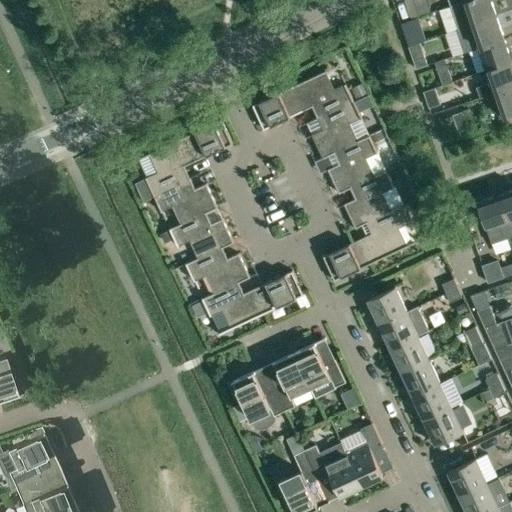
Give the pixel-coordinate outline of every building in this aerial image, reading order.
[(427,0),(413,0),(419,17),(432,13),(427,0)] [(496,16),(490,0),(468,0),(451,6),(459,30),(496,16)] [(466,53),(479,48),(504,39),(496,16),(459,30),(466,53)] [(408,47),(420,43),(423,42),(418,28),(404,33),(408,47)] [(511,62),(504,39),(479,48),(486,71),(511,62)] [(426,60),(420,43),(408,47),(416,69),(427,65),(426,60)] [(480,98),(494,94),(511,87),(511,62),(486,71),(490,82),(476,87),(480,98)] [(437,69),(442,85),(452,82),(447,66),(437,69)] [(318,118),(354,101),(346,83),(334,89),(325,70),(290,87),(301,111),(312,106),(318,118)] [(301,111),(290,87),(272,95),(268,94),(266,98),(253,105),(264,129),(301,111)] [(511,113),(511,87),(494,94),(502,117),(511,113)] [(429,109),(441,104),(435,88),(424,92),(423,92),(429,109)] [(354,101),(318,118),(323,129),(312,134),(323,158),(334,153),(358,140),(350,123),(362,117),(354,101)] [(462,112),(453,115),(458,131),(468,128),(462,112)] [(184,136),(196,161),(233,143),(221,119),(207,125),(203,124),(202,128),(184,136)] [(370,135),(358,140),(334,153),(339,164),(328,169),(339,193),(350,188),(374,175),(366,158),(378,152),(370,135)] [(196,161),(184,136),(149,153),(157,172),(146,177),(154,194),(189,177),(184,166),(196,161)] [(374,175),(350,188),(355,198),(344,204),(355,228),(367,222),(390,210),(382,193),(394,187),(386,169),(374,175)] [(201,172),(189,177),(154,194),(162,211),(173,205),(181,223),(206,213),(217,207),(206,183),(195,189),(190,178),(201,172)] [(511,190),(502,194),(511,224),(511,190)] [(486,228),(488,227),(493,242),(505,239),(511,236),(511,224),(502,194),(478,202),(486,228)] [(402,204),(390,210),(367,222),(371,233),(360,238),(372,262),(407,246),(399,227),(410,222),(402,204)] [(206,213),(181,223),(170,228),(178,246),(190,240),(198,257),(223,247),(234,242),(222,218),(211,223),(206,213)] [(354,270),(372,262),(360,238),(323,256),(334,280),(348,273),(353,275),(354,270)] [(223,247),(198,257),(186,263),(194,280),(206,275),(214,292),(239,282),(250,277),(239,253),(228,258),(223,247)] [(511,274),(511,263),(500,268),(503,278),(511,274)] [(255,288),(266,312),(284,303),(288,305),(290,301),(304,294),(292,270),(255,288)] [(446,293),(458,287),(453,278),(442,284),(446,293)] [(231,328),(266,312),(255,288),(244,293),(239,282),(214,292),(202,298),(211,315),(222,310),(231,328)] [(379,323),(407,310),(395,286),(368,299),(379,323)] [(462,297),(458,287),(446,293),(450,302),(462,297)] [(208,312),(202,301),(192,306),(197,317),(208,312)] [(511,304),(508,301),(497,305),(495,314),(501,319),(511,315),(511,304)] [(407,310),(379,323),(390,348),(418,335),(429,329),(418,305),(407,310)] [(490,306),(489,306),(478,310),(477,310),(484,326),(496,322),(490,306)] [(475,326),(464,331),(457,335),(461,343),(468,340),(480,335),(475,326)] [(503,328),(488,333),(488,334),(496,351),(508,345),(503,328)] [(390,348),(402,372),(429,359),(418,335),(390,348)] [(480,335),(468,340),(472,350),(484,345),(480,335)] [(325,337),(315,342),(295,351),(311,388),(316,397),(336,388),(335,387),(346,382),(325,337)] [(496,351),(503,365),(511,362),(511,349),(510,344),(508,345),(496,351)] [(311,388),(295,351),(294,350),(293,351),(294,352),(263,366),(284,411),(295,405),(291,397),(311,388)] [(0,400),(18,394),(18,395),(19,395),(19,394),(24,392),(20,378),(14,380),(6,356),(0,357),(0,400)] [(402,372),(409,388),(413,396),(414,395),(441,383),(429,359),(402,372)] [(284,411),(263,366),(234,380),(234,378),(232,379),(233,380),(228,383),(234,396),(239,393),(255,427),(261,428),(267,427),(272,423),(276,418),(274,415),(284,411)] [(486,379),(490,389),(502,383),(497,374),(486,379)] [(441,383),(414,395),(413,396),(424,420),(452,407),(441,383)] [(506,392),(502,383),(490,389),(494,398),(506,392)] [(424,420),(432,436),(435,444),(463,431),(452,407),(424,420)] [(383,475),(374,455),(385,449),(372,422),(361,428),(366,440),(353,446),(355,450),(346,454),(362,487),(385,476),(385,475),(383,475)] [(16,487),(56,470),(61,468),(45,432),(46,432),(45,431),(44,431),(42,426),(28,431),(31,438),(0,452),(0,464),(5,474),(9,472),(16,487)] [(338,496),(339,497),(362,487),(346,454),(341,442),(320,452),(316,444),(305,449),(319,480),(330,475),(340,495),(338,496)] [(307,511),(319,507),(309,485),(319,480),(305,449),(294,454),(302,471),(276,483),(287,506),(289,511),(307,511)] [(448,471),(459,494),(487,481),(476,458),(448,471)] [(56,511),(77,504),(77,503),(76,504),(61,468),(56,470),(16,487),(23,503),(26,511),(56,511)] [(459,494),(467,511),(485,511),(498,506),(487,481),(459,494)] [(485,511),(511,511),(511,504),(510,501),(499,507),(498,506),(485,511)]
